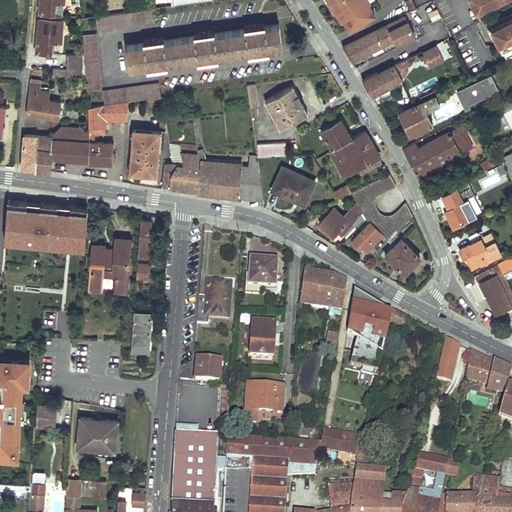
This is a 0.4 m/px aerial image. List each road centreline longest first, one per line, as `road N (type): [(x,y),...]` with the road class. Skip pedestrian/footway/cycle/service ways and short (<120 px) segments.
road 1 (unknown): [(327,39),(134,74),(121,64),(119,43),(129,29),(304,1)]
road 2 (residential): [(303,0),(403,168),(446,276)]
road 3 (residential): [(158,511),(186,204)]
road 4 (secondary): [(423,311),(270,222),(186,204)]
road 5 (secondary): [(186,204),(17,178)]
road 6 (residential): [(17,178),(25,73),(0,72)]
